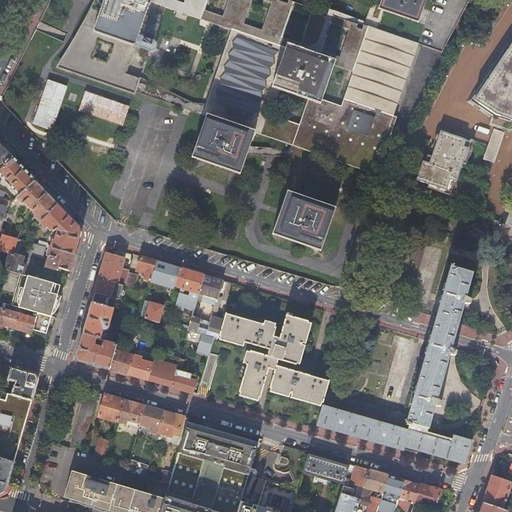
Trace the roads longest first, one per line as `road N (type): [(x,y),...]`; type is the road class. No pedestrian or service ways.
road 1 (residential): [(511,355),(98,226)]
road 2 (residential): [(471,486),(56,368)]
road 3 (residential): [(15,511),(56,368)]
road 4 (residential): [(56,368),(98,226)]
road 5 (residential): [(98,226),(0,124)]
